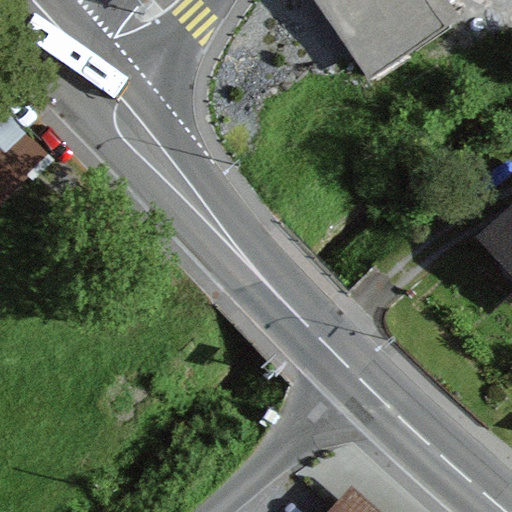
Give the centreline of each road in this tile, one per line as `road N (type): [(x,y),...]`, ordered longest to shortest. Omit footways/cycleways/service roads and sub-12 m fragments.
road 1 (primary): [(75,73),(353,372)]
road 2 (primary): [(353,372),(505,511)]
road 3 (unclassified): [(353,372),(213,511)]
